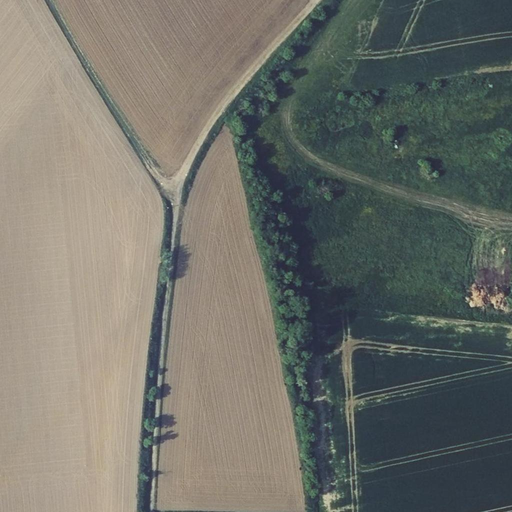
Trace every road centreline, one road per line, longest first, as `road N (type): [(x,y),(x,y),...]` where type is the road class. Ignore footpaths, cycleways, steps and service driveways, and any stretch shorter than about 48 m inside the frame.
road 1 (track): [(349,0),(290,96),(286,118),(297,148),(356,179),(511,227)]
road 2 (track): [(175,194),(228,95),(317,0)]
road 3 (track): [(47,0),(175,194)]
